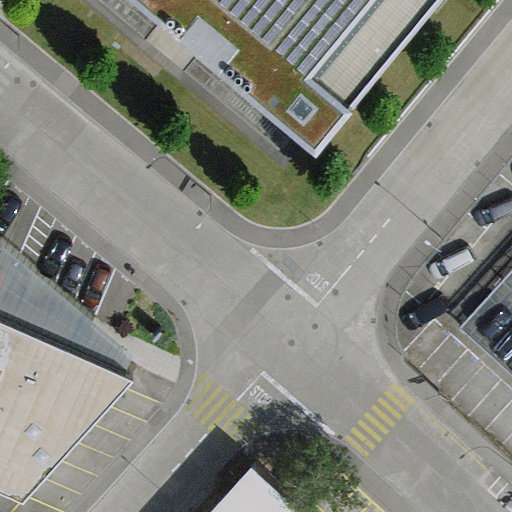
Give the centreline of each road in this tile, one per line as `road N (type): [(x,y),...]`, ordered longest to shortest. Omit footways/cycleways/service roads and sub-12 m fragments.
road 1 (unclassified): [(297,343),(0,99)]
road 2 (unclassified): [(297,343),(511,84)]
road 3 (unclassified): [(482,511),(297,343)]
road 4 (unclassified): [(143,511),(297,343)]
